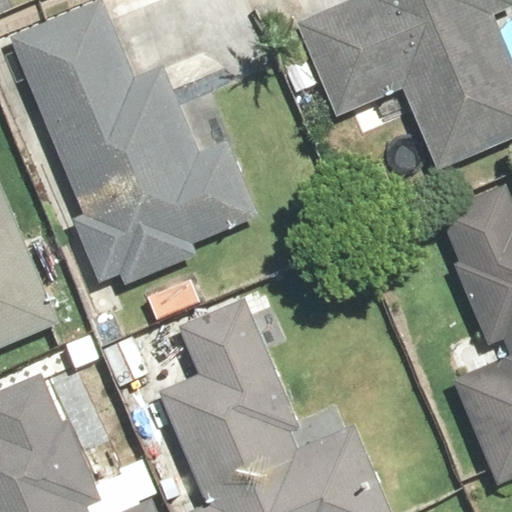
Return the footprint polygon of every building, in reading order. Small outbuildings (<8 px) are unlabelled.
[(105,0),(87,0),(13,31),(88,210),(75,215),(100,275),(122,267),(126,277),(198,248),(193,237),(262,209),(229,130),(200,142),(164,56),(134,68),(105,0)] [(334,0),(301,14),(341,109),(403,84),(436,163),(511,131),(511,44),(496,6),(510,0),(334,0)] [(0,341),(60,316),(0,173),(0,341)] [(511,215),(501,188),(435,215),(455,263),(449,266),(483,348),(502,340),(509,356),(448,381),(492,488),(511,480),(511,215)] [(202,372),(160,387),(156,389),(202,511),(395,511),(359,417),(307,437),(270,346),(250,292),(181,318),(202,372)] [(160,511),(152,493),(113,509),(71,411),(65,414),(45,367),(0,385),(0,511),(160,511)]
